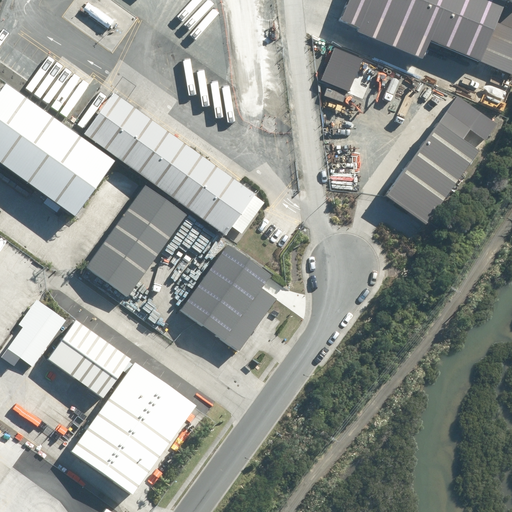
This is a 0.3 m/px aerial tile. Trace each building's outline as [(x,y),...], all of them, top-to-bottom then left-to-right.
[(503,3),(495,0),(347,0),(338,22),(420,57),(427,41),(478,63),(503,3)] [(114,20),(88,2),(82,10),(108,29),(114,20)] [(58,53),(35,89),(72,113),(95,78),(58,53)] [(82,137),(6,83),(0,92),(0,162),(75,216),(115,161),(82,137)] [(255,193),(114,92),(85,132),(82,137),(115,161),(224,239),(232,227),(249,203),(254,195),(255,193)] [(440,110),(379,200),(420,227),(471,151),(458,142),(467,128),(440,110)] [(120,185),(106,177),(95,194),(108,203),(120,185)] [(187,215),(145,185),(86,267),(127,297),(187,215)] [(265,203),(254,195),(232,227),(242,234),(265,203)] [(271,275),(228,245),(180,311),(238,352),(277,299),(261,288),(271,275)] [(30,368),(63,321),(34,301),(16,326),(20,328),(5,350),(30,368)] [(70,322),(42,361),(97,400),(125,361),(70,322)] [(125,496),(188,408),(128,365),(65,453),(125,496)]
